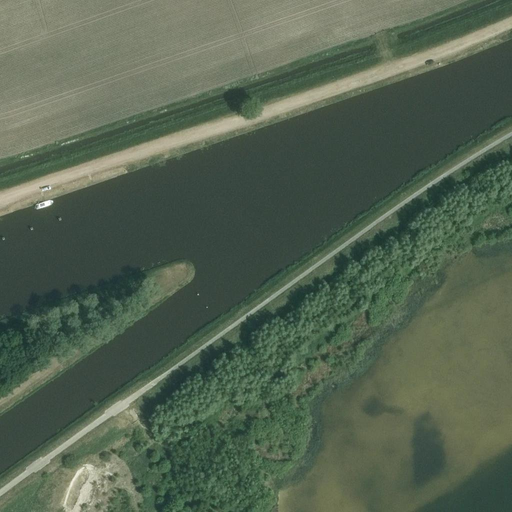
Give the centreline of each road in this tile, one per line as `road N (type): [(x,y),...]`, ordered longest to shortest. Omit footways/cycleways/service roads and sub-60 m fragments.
road 1 (track): [(0,198),(511,22)]
road 2 (unclassified): [(0,493),(152,384)]
